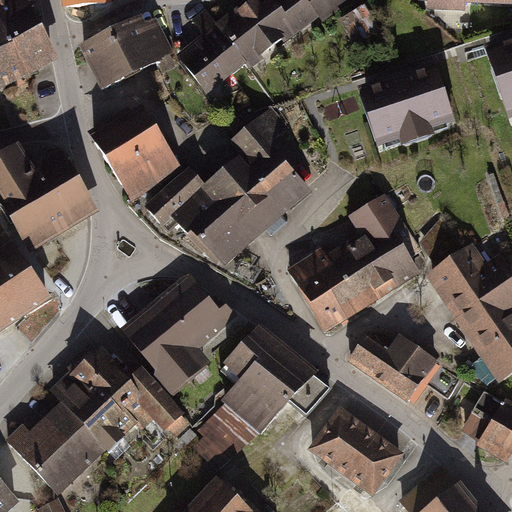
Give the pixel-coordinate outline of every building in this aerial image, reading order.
[(26,0),(7,0),(0,4),(0,91),(51,64),(26,0)] [(65,0),(67,10),(111,5),(110,0),(65,0)] [(204,38),(176,60),(206,100),(248,68),(251,72),(320,20),(324,25),(356,0),(272,0),(272,1),(271,0),(252,0),(218,26),(206,11),(191,22),(204,38)] [(141,20),(78,54),(101,97),(176,56),(157,21),(145,28),(141,20)] [(511,40),(484,50),(508,121),(511,119),(511,40)] [(436,68),(357,94),(377,156),(401,148),(403,154),(436,143),(433,135),(456,128),(436,68)] [(189,174),(144,215),(163,234),(175,223),(193,242),(195,239),(222,268),(306,190),(291,174),(298,168),(276,144),(289,132),(271,113),(238,144),(251,159),(211,196),(189,174)] [(182,173),(144,114),(133,122),(130,117),(95,139),(135,203),(182,173)] [(18,143),(0,154),(0,200),(8,214),(12,212),(32,245),(94,208),(75,177),(48,193),(18,143)] [(354,229),(290,268),(326,325),(411,272),(388,236),(403,226),(383,194),(346,216),(354,229)] [(13,244),(0,252),(0,329),(49,296),(13,244)] [(472,249),(433,276),(440,286),(437,288),(500,378),(511,369),(511,277),(500,260),(486,270),(472,249)] [(190,281),(128,333),(162,373),(155,378),(171,397),(206,367),(194,352),(235,318),(220,300),(211,307),(190,281)] [(240,378),(199,424),(232,453),(284,396),(304,414),(328,388),(256,324),(222,362),(240,378)] [(366,341),(352,362),(408,399),(434,361),(399,338),(388,355),(366,341)] [(23,431),(11,442),(57,492),(103,449),(108,454),(123,439),(120,436),(146,411),(165,431),(181,416),(143,375),(131,386),(98,352),(55,393),(66,404),(30,438),(23,431)] [(436,364),(426,379),(451,397),(462,382),(436,364)] [(511,450),(511,406),(486,392),(463,431),(508,457),(511,450)] [(340,410),(311,448),(369,490),(398,452),(340,410)] [(260,511),(219,470),(176,511),(260,511)] [(477,511),(444,471),(403,504),(408,511),(477,511)] [(0,485),(0,510),(12,500),(0,485)] [(41,509),(42,511),(64,511),(58,500),(41,509)]
